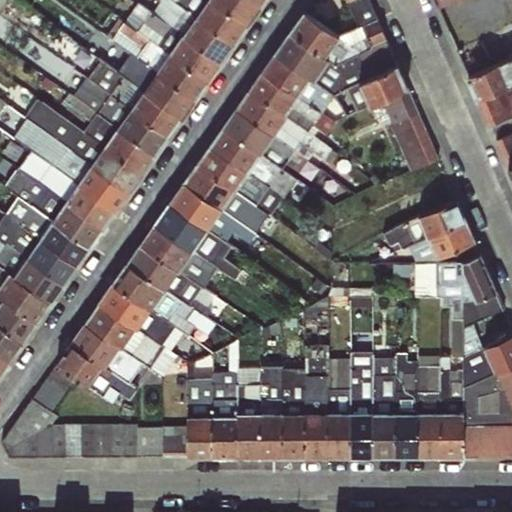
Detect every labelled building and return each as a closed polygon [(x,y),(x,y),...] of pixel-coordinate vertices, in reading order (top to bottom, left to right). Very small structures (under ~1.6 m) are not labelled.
[(173,0),(158,0),(159,1),(153,11),(182,34),(196,15),(173,0)] [(173,0),(196,15),(206,0),(173,0)] [(233,42),(246,23),(212,0),(206,0),(196,15),(233,42)] [(212,0),(246,23),(260,4),(255,0),(212,0)] [(335,94),(347,88),(397,64),(369,0),(345,0),(356,24),(338,33),(324,54),(330,58),(315,79),(335,94)] [(182,34),(153,11),(137,2),(125,21),(138,31),(169,53),(170,51),(182,34)] [(306,10),(290,33),(324,54),(338,33),(306,10)] [(220,61),(233,42),(196,15),(182,34),(220,61)] [(138,31),(125,21),(118,17),(106,34),(112,39),(157,70),(157,69),(169,53),(138,31)] [(330,58),(324,54),(290,33),(276,52),(315,79),(330,58)] [(207,79),(220,61),(182,34),(170,51),(207,79)] [(143,88),(123,74),(104,60),(72,38),(62,51),(91,71),(87,78),(108,93),(130,108),(130,107),(143,89),(143,88)] [(157,70),(112,39),(105,48),(129,65),(123,74),(143,88),(157,70)] [(207,79),(170,51),(169,53),(157,69),(194,97),(207,79)] [(327,103),(335,94),(315,79),(276,52),(263,70),(322,112),(327,103)] [(511,54),(466,75),(488,127),(511,116),(511,54)] [(438,159),(397,64),(347,88),(357,110),(379,101),(410,171),(438,159)] [(194,97),(157,69),(157,70),(143,88),(143,89),(180,116),(194,97)] [(335,121),(322,112),(263,70),(249,90),(315,133),(317,130),(326,134),(335,121)] [(108,93),(87,78),(78,90),(92,99),(89,106),(117,126),(130,108),(108,93)] [(180,116),(143,89),(130,107),(167,135),(180,116)] [(92,99),(78,90),(74,95),(70,92),(62,103),(89,124),(83,129),(104,144),(116,127),(117,126),(89,106),(92,99)] [(337,151),(315,133),(249,90),(236,109),(307,159),(313,153),(331,162),(337,151)] [(104,144),(83,129),(38,98),(26,116),(29,118),(28,120),(53,135),(91,162),(104,144)] [(167,135),(130,107),(130,108),(117,126),(116,127),(154,154),(167,135)] [(309,159),(307,159),(236,109),(224,126),(283,167),(286,164),(298,172),(309,159)] [(41,153),(53,135),(28,120),(16,136),(32,148),(35,150),(41,153)] [(295,176),(283,167),(224,126),(210,145),(283,196),(286,198),(290,190),(287,187),(295,176)] [(154,154),(116,127),(104,144),(141,172),(154,154)] [(511,131),(494,139),(506,168),(511,165),(511,131)] [(91,162),(53,135),(41,153),(78,180),(91,162)] [(141,172),(104,144),(91,162),(128,190),(141,172)] [(272,212),(283,196),(210,145),(197,163),(272,212)] [(41,153),(35,150),(26,164),(46,175),(45,185),(65,199),(77,182),(78,180),(41,153)] [(128,190),(91,162),(78,180),(77,182),(115,208),(128,190)] [(278,218),(272,212),(197,163),(185,180),(265,238),(278,218)] [(21,197),(31,203),(35,198),(29,193),(38,181),(44,185),(45,185),(46,175),(26,164),(6,184),(21,197)] [(257,242),(265,238),(185,180),(170,201),(233,243),(240,232),(257,242)] [(51,219),(65,199),(45,185),(44,185),(38,181),(29,193),(35,198),(31,203),(51,219)] [(115,208),(77,182),(65,199),(102,227),(115,208)] [(31,203),(21,197),(10,213),(39,236),(51,219),(31,203)] [(88,246),(102,227),(65,199),(51,219),(88,246)] [(396,241),(400,247),(463,220),(454,199),(381,231),(389,245),(396,241)] [(226,254),(233,243),(170,201),(155,223),(216,265),(231,275),(238,263),(226,254)] [(39,236),(10,213),(7,211),(0,220),(0,237),(26,256),(27,254),(39,236)] [(77,262),(88,246),(51,219),(39,236),(77,262)] [(416,269),(434,269),(478,253),(463,220),(400,247),(404,255),(411,254),(416,269)] [(211,276),(216,265),(155,223),(140,243),(202,285),(215,295),(222,283),(211,276)] [(63,281),(77,262),(39,236),(27,254),(63,281)] [(26,256),(0,237),(0,264),(8,271),(13,274),(26,256)] [(198,294),(202,285),(140,243),(128,261),(207,314),(212,304),(198,294)] [(436,295),(439,295),(471,301),(495,292),(478,253),(434,269),(436,295)] [(50,300),(63,281),(27,254),(26,256),(13,274),(50,300)] [(215,322),(207,314),(128,261),(113,281),(189,333),(194,327),(206,334),(215,322)] [(0,264),(0,282),(8,271),(0,264)] [(35,321),(50,300),(13,274),(8,271),(0,282),(0,295),(3,297),(35,321)] [(182,341),(189,333),(113,281),(99,302),(166,345),(174,336),(182,341)] [(461,369),(461,387),(511,364),(511,332),(495,292),(471,301),(439,295),(440,305),(450,306),(451,318),(461,320),(461,369)] [(0,322),(22,339),(35,321),(3,297),(0,301),(0,322)] [(174,353),(166,345),(99,302),(85,321),(143,362),(161,372),(174,353)] [(130,380),(143,362),(85,321),(70,342),(130,380)] [(0,355),(8,361),(22,339),(0,322),(0,355)] [(137,387),(130,380),(70,342),(56,363),(76,378),(112,402),(119,393),(135,404),(137,387)] [(393,344),(393,355),(396,454),(417,454),(418,356),(406,356),(405,345),(393,344)] [(349,350),(348,357),(349,455),(371,454),(374,356),(373,350),(349,350)] [(305,353),(302,379),(304,455),(328,455),(328,358),(305,353)] [(393,355),(374,356),(371,454),(396,454),(393,355)] [(438,356),(418,356),(417,454),(441,454),(438,356)] [(441,454),(464,454),(461,387),(461,369),(450,369),(449,356),(438,356),(441,454)] [(340,360),(328,358),(328,455),(349,455),(348,357),(340,360)] [(54,408),(76,378),(56,363),(1,439),(7,456),(137,455),(136,424),(54,421),(57,416),(54,408)] [(281,364),(259,366),(259,455),(280,455),(282,370),(281,364)] [(511,364),(461,387),(464,454),(511,453),(511,364)] [(236,367),(235,369),(237,455),(259,455),(259,366),(236,367)] [(186,376),(185,424),(185,455),(212,455),(212,369),(207,369),(201,375),(186,376)] [(235,369),(212,369),(212,455),(237,455),(235,369)] [(291,372),(282,370),(280,455),(304,455),(302,379),(292,379),(291,372)] [(141,455),(185,455),(185,424),(162,424),(160,428),(141,428),(141,455)]
